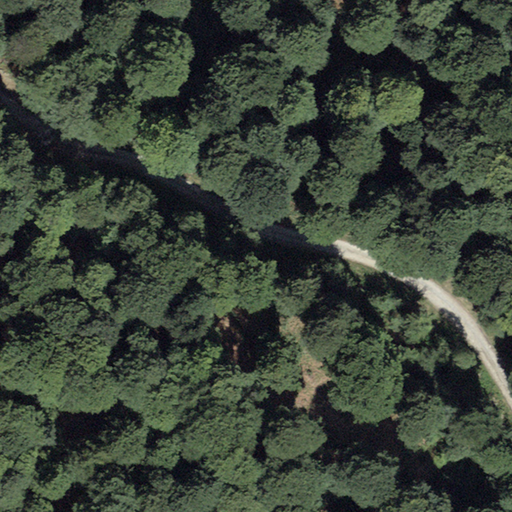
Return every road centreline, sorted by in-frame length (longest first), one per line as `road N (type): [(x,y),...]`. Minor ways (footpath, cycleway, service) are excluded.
road 1 (track): [(0,89),(64,137),(159,173),(229,216),(404,273),(468,329),(511,394)]
road 2 (track): [(71,511),(58,424),(64,408),(88,400),(293,511)]
